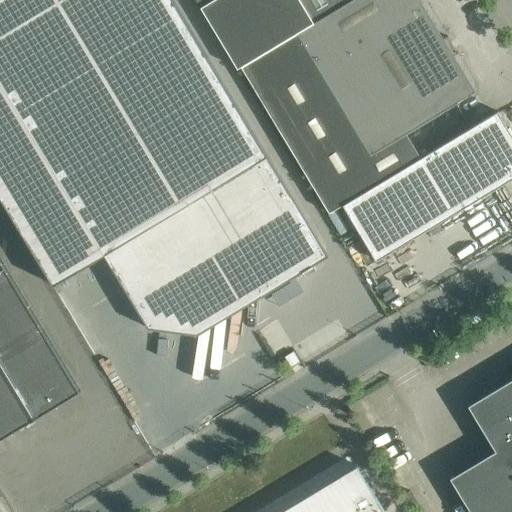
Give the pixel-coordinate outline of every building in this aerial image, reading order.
[(0,0),(0,196),(52,283),(104,252),(148,326),(197,332),(198,321),(213,322),(214,311),(229,313),(230,301),(245,303),(247,292),(261,293),(326,254),(173,0),(0,0)] [(210,0),(200,6),(237,68),(241,65),(349,0),(210,0)] [(349,0),(241,65),(329,212),(343,204),(403,167),(389,143),(406,133),(475,91),(454,56),(443,39),(419,0),(349,0)] [(403,167),(343,204),(376,259),(511,177),(511,134),(497,111),(489,115),(403,167)] [(0,259),(0,438),(78,391),(0,259)] [(495,450),(450,477),(471,511),(511,511),(511,378),(468,405),(495,450)] [(384,511),(383,509),(356,465),(277,511),(384,511)]
